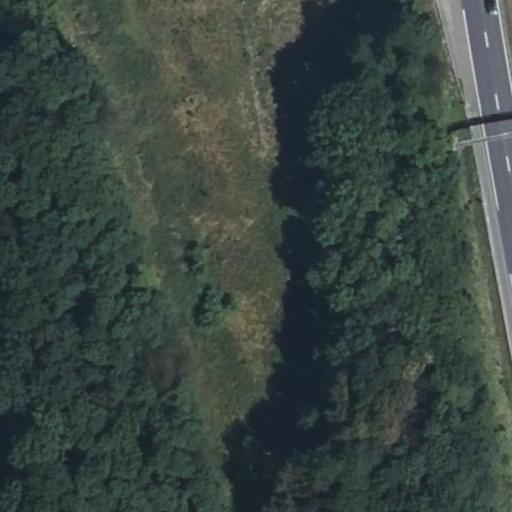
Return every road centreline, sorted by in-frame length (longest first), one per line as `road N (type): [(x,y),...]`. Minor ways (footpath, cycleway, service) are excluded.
road 1 (track): [(58,0),(209,511)]
road 2 (track): [(431,0),(444,179),(503,511)]
road 3 (trunk): [(482,0),(511,172)]
